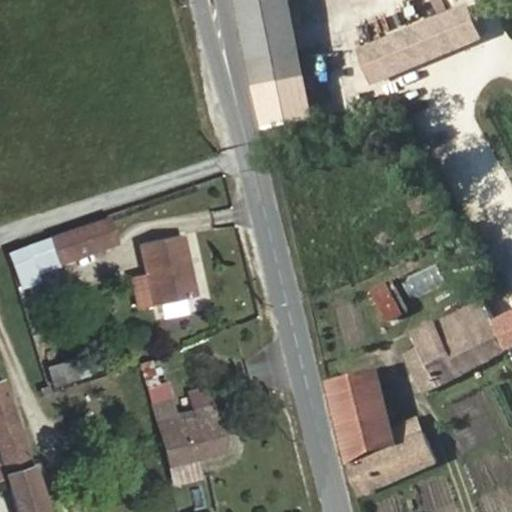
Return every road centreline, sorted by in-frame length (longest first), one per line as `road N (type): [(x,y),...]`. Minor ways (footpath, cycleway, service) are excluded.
road 1 (secondary): [(222,0),(340,511)]
road 2 (unknown): [(255,145),(0,233)]
